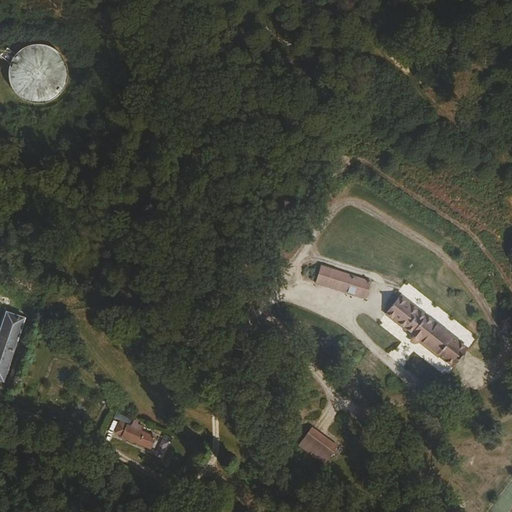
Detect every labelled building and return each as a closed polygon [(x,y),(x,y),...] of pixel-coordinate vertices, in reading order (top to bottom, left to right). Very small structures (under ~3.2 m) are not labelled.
[(66,61),(60,53),(52,47),(43,44),(35,44),(27,46),(21,50),(15,56),(11,63),(9,70),(9,78),(11,86),(15,93),(22,99),(31,103),(41,104),(51,102),(59,97),(65,89),(68,80),(69,70),(66,61)] [(371,286),(321,270),(315,287),(365,303),(371,286)] [(467,354),(399,301),(385,318),(411,338),(410,340),(410,342),(410,344),(411,345),(413,346),(415,346),(417,345),(418,344),(453,371),(467,354)] [(0,380),(6,383),(27,321),(7,315),(0,335),(0,380)] [(161,441),(127,428),(121,440),(155,453),(161,441)] [(336,451),(310,431),(303,441),(329,460),(336,451)]
